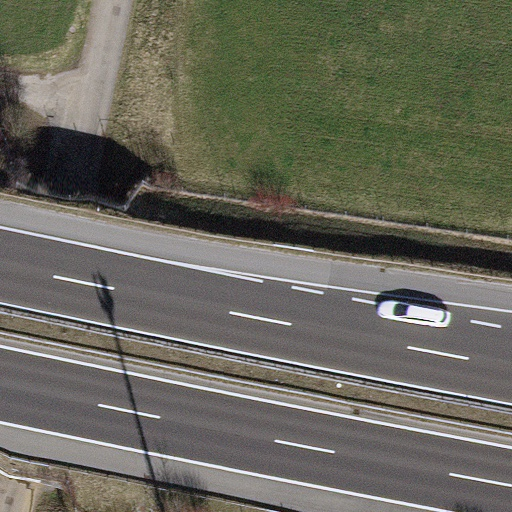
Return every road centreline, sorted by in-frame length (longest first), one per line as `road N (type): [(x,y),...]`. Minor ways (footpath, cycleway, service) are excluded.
road 1 (track): [(112,0),(7,511)]
road 2 (motorway): [(0,386),(511,488)]
road 3 (motorway): [(511,364),(0,262)]
